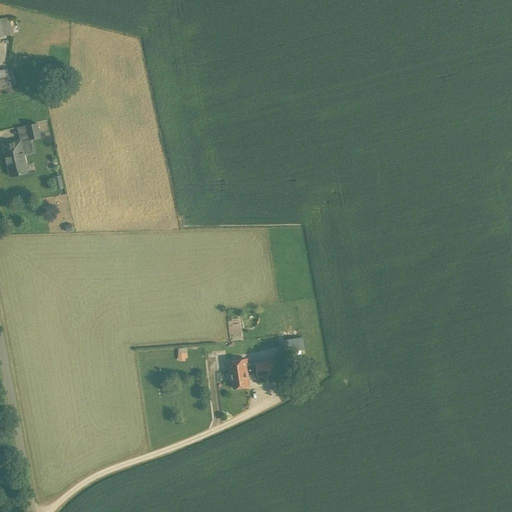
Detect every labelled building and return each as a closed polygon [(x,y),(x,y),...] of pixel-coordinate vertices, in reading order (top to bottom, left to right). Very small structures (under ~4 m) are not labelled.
[(0,36),(13,33),(9,17),(0,19),(0,36)] [(0,92),(12,90),(7,68),(0,70),(0,92)] [(37,123),(27,125),(30,139),(40,137),(37,123)] [(27,172),(20,140),(3,144),(10,176),(27,172)] [(66,232),(73,230),(71,223),(65,225),(66,232)] [(281,340),(286,373),(303,370),(297,338),(281,340)] [(246,359),(227,362),(229,373),(248,370),(247,364),(246,359)] [(277,374),(275,360),(255,363),(247,364),(248,370),(229,373),(230,381),(232,380),(233,388),(248,386),(247,375),(256,374),(257,377),(277,374)]
